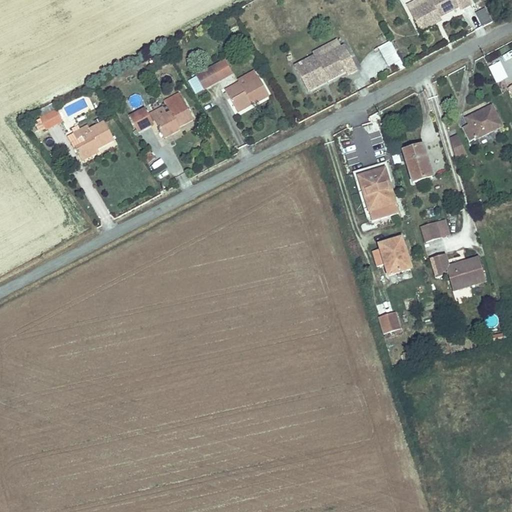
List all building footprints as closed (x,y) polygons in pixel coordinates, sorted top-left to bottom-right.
[(416,14),(409,17),(416,29),(432,20),(430,17),(435,14),(455,4),(457,8),(467,2),(466,0),(424,0),(412,7),(416,14)] [(485,6),(466,14),(473,31),(492,23),(485,6)] [(412,7),(406,10),(409,17),(416,14),(412,7)] [(388,67),(400,60),(390,41),(377,48),(388,67)] [(312,55),(293,66),(300,79),(305,77),(308,83),(323,76),(325,81),(344,72),(345,74),(354,68),(342,44),(315,59),(312,55)] [(224,60),(196,76),(205,90),(232,74),(224,60)] [(496,84),(508,78),(500,62),(488,67),(496,84)] [(305,77),(300,79),(306,91),(325,81),(323,76),(308,83),(305,77)] [(237,82),(223,90),(235,109),(250,100),(252,104),(266,95),(257,78),(240,87),(237,82)] [(144,105),(139,94),(127,99),(132,110),(144,105)] [(161,108),(155,111),(163,126),(158,128),(164,137),(177,130),(175,127),(191,117),(182,100),(166,108),(169,113),(165,115),(161,108)] [(473,123),(462,128),(470,143),(502,127),(492,106),(470,117),(473,123)] [(432,110),(421,109),(420,127),(432,128),(432,110)] [(57,110),(42,118),(48,129),(63,122),(57,110)] [(146,110),(131,118),(139,133),(154,126),(146,110)] [(86,125),(73,132),(77,140),(81,138),(84,143),(75,148),(81,158),(113,140),(103,121),(88,129),(86,125)] [(455,161),(466,157),(459,135),(447,139),(455,161)] [(424,145),(404,152),(414,182),(434,175),(431,166),(427,168),(422,155),(427,153),(424,145)] [(143,155),(149,163),(155,159),(150,151),(143,155)] [(382,161),(357,169),(374,219),(398,211),(382,161)] [(436,223),(422,227),(427,243),(441,238),(436,223)] [(382,248),(374,251),(379,265),(387,262),(390,272),(411,266),(401,236),(381,243),(382,248)] [(446,255),(432,260),(438,279),(449,275),(454,291),(486,281),(478,259),(450,267),(446,255)] [(472,296),(470,289),(455,292),(456,300),(472,296)] [(400,327),(395,310),(378,315),(384,332),(400,327)]
